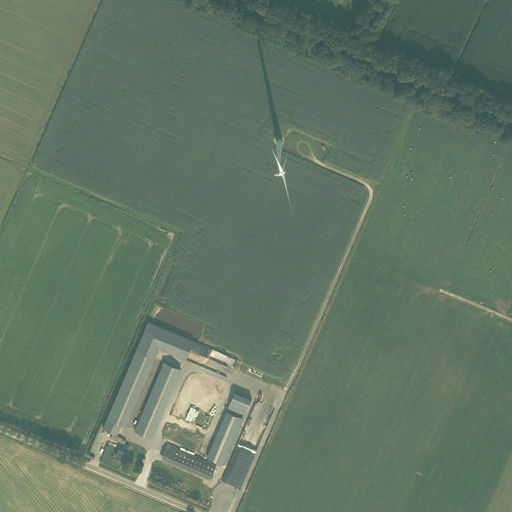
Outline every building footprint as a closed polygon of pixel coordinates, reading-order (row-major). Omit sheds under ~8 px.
[(135,353),(106,422),(119,428),(149,358),(135,353)] [(210,357),(195,354),(195,356),(192,355),(191,363),(208,367),(210,357)] [(160,363),(130,432),(147,439),(176,370),(160,363)] [(244,414),(250,398),(232,391),(226,407),(244,414)] [(243,418),(227,411),(207,457),(224,464),(243,418)] [(112,433),(110,437),(124,443),(126,439),(112,433)] [(119,447),(117,452),(115,456),(123,459),(126,452),(125,452),(128,445),(124,443),(122,448),(119,447)] [(178,448),(167,443),(164,451),(162,455),(211,476),(216,465),(178,448)]
